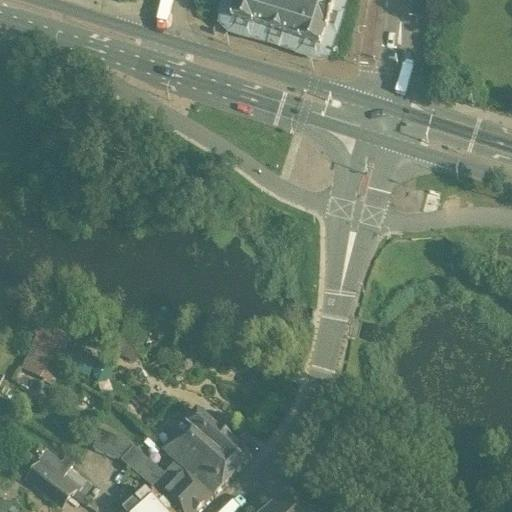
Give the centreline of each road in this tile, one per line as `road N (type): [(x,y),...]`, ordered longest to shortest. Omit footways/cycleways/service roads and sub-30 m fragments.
road 1 (unclassified): [(342,207),(270,183),(94,75),(0,42)]
road 2 (secondary): [(226,511),(275,460),(306,411),(338,294)]
road 3 (primary): [(372,102),(164,38)]
road 4 (primary): [(155,67),(362,134)]
road 5 (primary): [(0,18),(155,67)]
road 6 (unclassified): [(511,217),(417,222),(370,215)]
road 7 (primary): [(164,38),(39,0)]
road 8 (primary): [(390,143),(511,180)]
